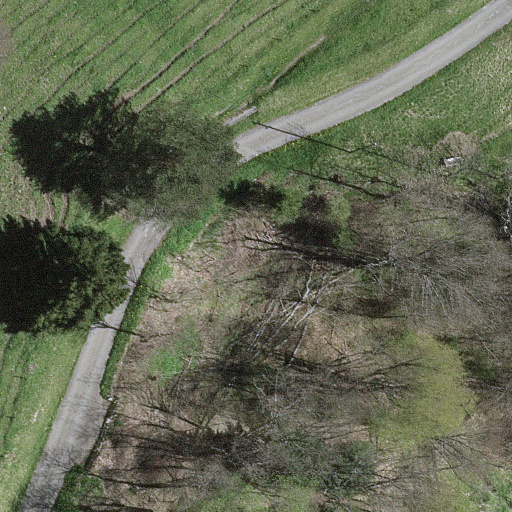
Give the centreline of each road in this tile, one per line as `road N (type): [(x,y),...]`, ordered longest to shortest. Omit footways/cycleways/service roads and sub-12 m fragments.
road 1 (unclassified): [(177,200),(254,141),(511,20)]
road 2 (track): [(111,324),(34,511)]
road 3 (unclassified): [(177,200),(137,244),(111,324)]
